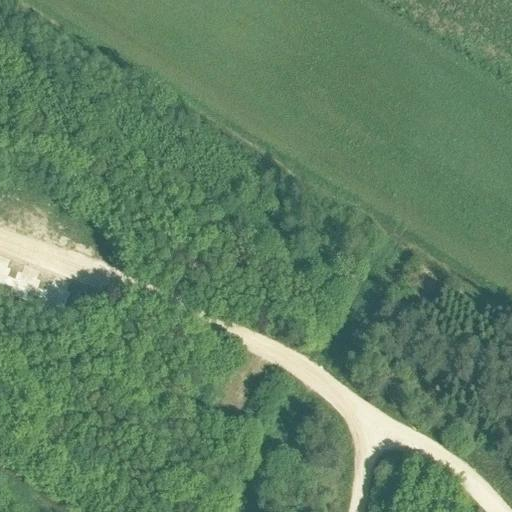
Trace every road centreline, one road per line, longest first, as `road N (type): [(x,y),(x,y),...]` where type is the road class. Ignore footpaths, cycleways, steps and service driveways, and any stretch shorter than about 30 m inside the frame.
road 1 (unknown): [(0,237),(239,336),(369,411)]
road 2 (unknown): [(369,411),(432,453),(497,511)]
